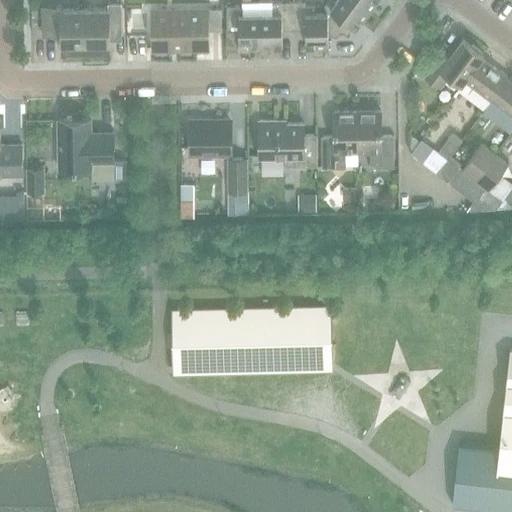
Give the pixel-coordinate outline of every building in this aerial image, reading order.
[(294,28),(293,0),(272,0),(272,1),(260,1),(261,47),(274,47),(274,44),(282,44),(282,28),(294,28)] [(328,46),(328,34),(327,12),(315,12),(315,4),(305,4),(305,0),(300,0),(293,0),(294,28),(305,28),(306,44),(314,44),(314,46),(328,46)] [(362,21),(370,10),(356,0),(327,0),(324,4),(327,12),(328,34),(337,34),(340,30),(347,35),(347,34),(347,33),(353,25),(355,26),(360,19),(362,21)] [(356,0),(370,10),(377,0),(356,0)] [(109,32),(122,32),(121,1),(108,1),(108,7),(83,7),(83,49),(109,49),(109,32)] [(261,47),(260,1),(241,1),(241,5),(226,5),(227,26),(226,26),(226,30),(227,30),(227,29),(239,29),(239,45),(247,45),(247,47),(261,47)] [(62,7),(62,5),(42,5),(42,33),(61,33),(61,49),(83,49),(83,7),(62,7)] [(221,7),(151,8),(151,48),(209,47),(209,29),(221,29),(221,7)] [(481,56),(483,53),(462,37),(448,56),(438,49),(422,71),(440,85),(449,73),(461,82),(465,78),(464,77),(481,56)] [(508,77),(481,56),(464,77),(465,78),(474,85),(467,95),(485,108),(492,98),(508,77)] [(511,113),(511,79),(508,77),(492,98),(511,113)] [(358,149),(357,109),(334,110),(334,134),(321,134),(322,166),(346,166),(346,149),(358,149)] [(380,109),(357,109),(358,149),(370,149),(370,166),(394,165),(394,133),(381,133),(380,109)] [(114,157),(113,129),(91,130),(90,117),(58,118),(58,167),(91,167),(91,160),(114,159),(114,157)] [(230,151),(230,119),(190,119),(190,151),(230,151)] [(277,119),(258,119),(259,156),(284,156),(284,165),(317,164),(317,133),(303,133),(303,121),(277,122),(277,119)] [(438,150),(447,157),(449,155),(462,138),(452,131),(438,150)] [(422,138),(412,151),(423,160),(434,147),(422,138)] [(22,143),(0,142),(0,174),(0,173),(22,173),(22,143)] [(475,178),(495,152),(481,142),(462,168),(475,178)] [(508,162),(495,152),(475,178),(488,188),(508,162)] [(449,155),(447,157),(436,172),(447,180),(460,163),(449,155)] [(126,156),(114,157),(114,159),(114,177),(126,177),(126,156)] [(245,189),(244,157),(230,157),(231,189),(245,189)] [(43,189),(43,167),(27,168),(27,189),(43,189)] [(182,193),(196,193),(195,170),(182,171),(182,193)] [(355,186),(344,186),(345,198),(355,198),(355,186)] [(315,191),(302,191),(302,209),(315,209),(315,191)] [(194,199),(181,199),(182,215),(194,215),(194,199)] [(248,212),(248,200),(235,201),(235,212),(248,212)] [(172,366),(333,363),(332,304),(171,308),(172,366)] [(460,442),(453,503),(511,509),(511,347),(510,347),(499,446),(460,442)]
